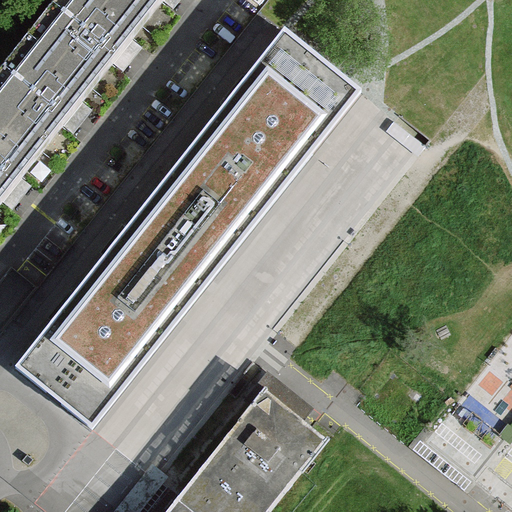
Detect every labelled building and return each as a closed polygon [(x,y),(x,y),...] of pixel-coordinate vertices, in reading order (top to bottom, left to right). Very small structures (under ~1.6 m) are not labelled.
[(143,28),(108,0),(71,0),(36,45),(93,88),(143,28)] [(165,0),(108,0),(143,28),(165,0)] [(361,95),(285,34),(220,116),(15,372),(91,433),(361,95)] [(0,118),(43,152),(93,88),(36,45),(0,89),(0,118)] [(0,205),(43,152),(0,118),(0,205)] [(292,413),(262,389),(161,511),(274,511),(330,444),(292,413)]
